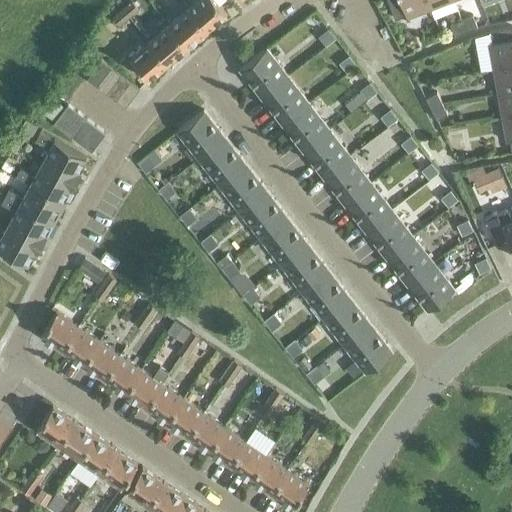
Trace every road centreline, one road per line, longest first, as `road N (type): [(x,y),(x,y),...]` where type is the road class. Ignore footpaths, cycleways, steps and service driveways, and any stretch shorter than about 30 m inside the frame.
road 1 (residential): [(434,378),(194,66)]
road 2 (residential): [(194,66),(142,118),(99,181),(7,358)]
road 3 (residential): [(240,511),(7,358)]
road 4 (residential): [(343,511),(434,378)]
